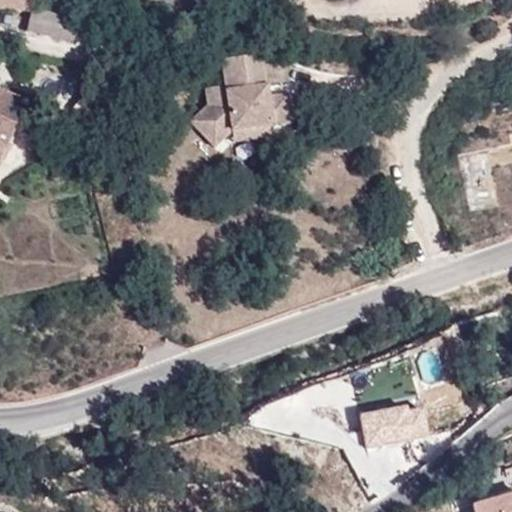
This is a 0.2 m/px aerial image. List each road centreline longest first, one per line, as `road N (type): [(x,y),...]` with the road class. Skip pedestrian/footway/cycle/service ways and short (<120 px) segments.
road 1 (residential): [(439,279),(61,413),(0,421)]
road 2 (unclassified): [(439,279),(409,195),(402,142),(442,77),(511,41)]
road 3 (unclassified): [(511,412),(373,511)]
